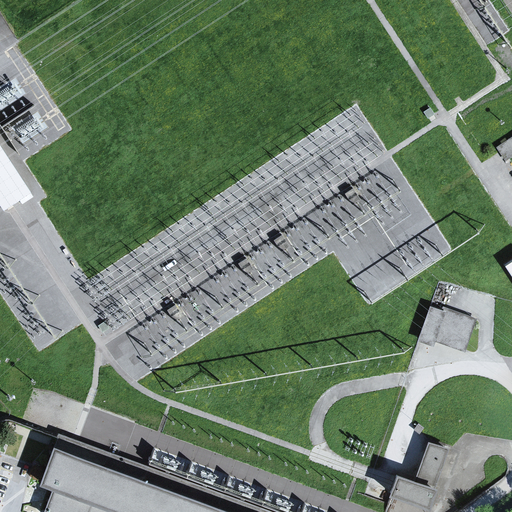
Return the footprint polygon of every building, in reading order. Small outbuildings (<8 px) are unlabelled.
[(12,113),(5,114),(5,118),(36,116),(35,104),(12,105),(12,113)] [(511,156),(511,138),(498,148),(506,161),(511,157),(511,156)] [(34,196),(0,144),(0,197),(10,212),(34,196)] [(445,311),(432,306),(420,339),(435,345),(437,340),(465,351),(476,319),(446,308),(445,311)] [(271,511),(57,435),(38,483),(54,487),(45,511),(271,511)] [(450,448),(429,440),(415,480),(400,475),(393,495),(429,507),(450,448)]
